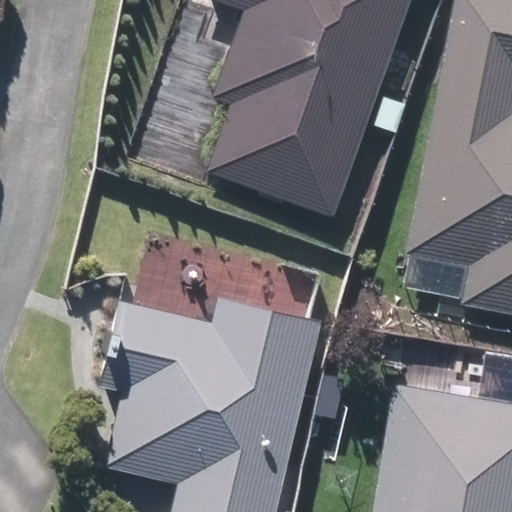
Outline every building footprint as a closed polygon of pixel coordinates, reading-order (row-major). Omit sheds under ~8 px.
[(333,217),(410,0),(222,0),(247,9),(216,95),(235,102),(210,173),(333,217)] [(511,1),(504,0),(442,0),(407,245),(460,253),(454,292),(511,300),(511,1)] [(209,112),(157,100),(148,142),(199,154),(209,112)] [(271,511),(327,321),(222,291),(212,325),(121,299),(96,387),(121,394),(101,462),(183,486),(175,511),(271,511)] [(511,511),(511,400),(394,382),(372,511),(511,511)]
